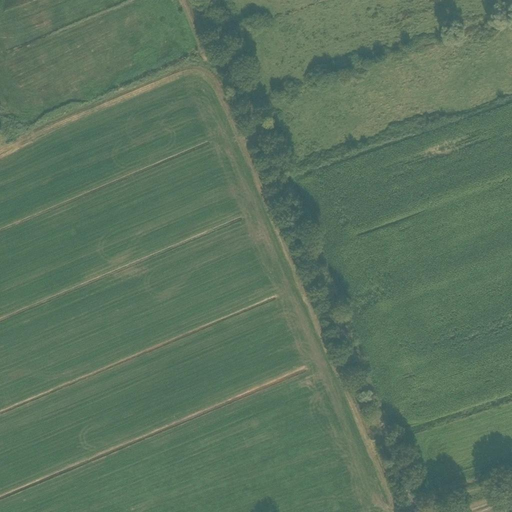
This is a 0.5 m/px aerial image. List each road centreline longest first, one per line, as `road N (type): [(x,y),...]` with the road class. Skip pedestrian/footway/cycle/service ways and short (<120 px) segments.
road 1 (track): [(418,508),(396,509),(220,85),(206,73),(174,78),(0,152)]
road 2 (track): [(228,62),(419,511)]
